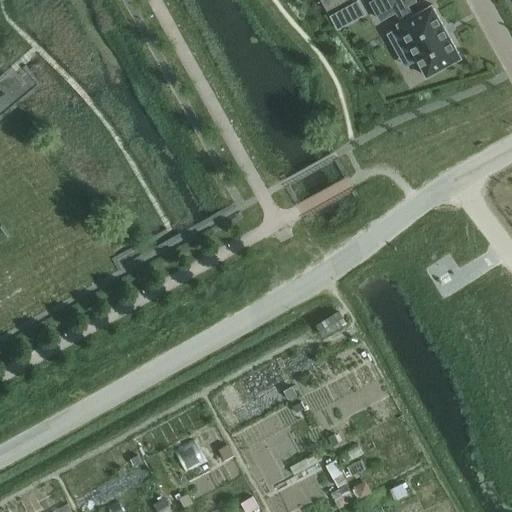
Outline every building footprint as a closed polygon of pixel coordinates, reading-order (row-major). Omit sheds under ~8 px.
[(358,0),(356,0),(347,6),(354,20),(366,14),(358,0)] [(415,0),(374,0),(371,2),(381,19),(396,11),(402,21),(400,23),(399,22),(398,23),(399,25),(400,27),(417,58),(426,74),(427,76),(429,75),(428,75),(459,58),(461,57),(460,55),(433,6),(432,4),(430,5),(430,6),(413,15),(407,5),(416,0),(415,0)] [(287,423),(243,446),(255,469),(273,460),(264,444),(272,440),(278,452),(297,442),(287,423)] [(335,474),(342,488),(352,482),(345,468),(335,474)] [(318,474),(292,489),(301,503),(326,488),(318,474)] [(411,491),(399,498),(406,510),(417,502),(411,491)]
